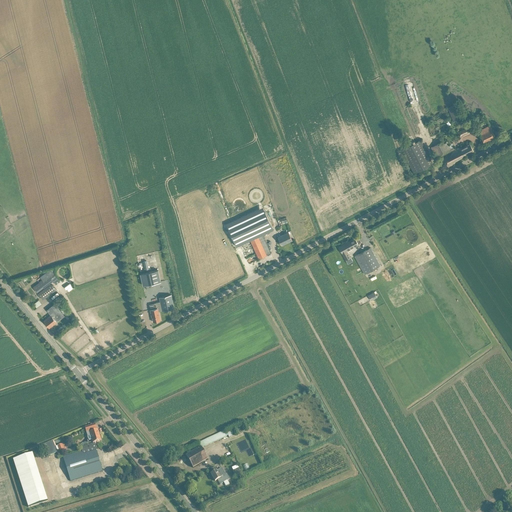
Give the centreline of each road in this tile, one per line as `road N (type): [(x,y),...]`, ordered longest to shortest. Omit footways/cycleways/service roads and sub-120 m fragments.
road 1 (unclassified): [(78,375),(511,139)]
road 2 (tertiary): [(192,511),(78,375)]
road 3 (tertiary): [(78,375),(0,280)]
